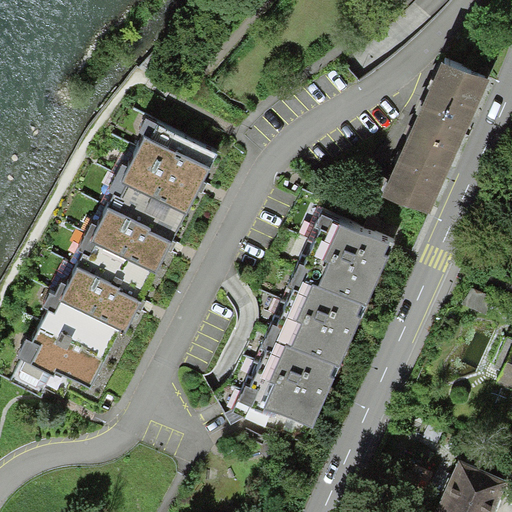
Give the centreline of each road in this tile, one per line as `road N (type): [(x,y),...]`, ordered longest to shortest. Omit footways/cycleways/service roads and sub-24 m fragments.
road 1 (residential): [(0,484),(27,462),(95,451),(116,437),(263,173),(297,138),(381,85),(471,0)]
road 2 (secondary): [(511,91),(325,511)]
